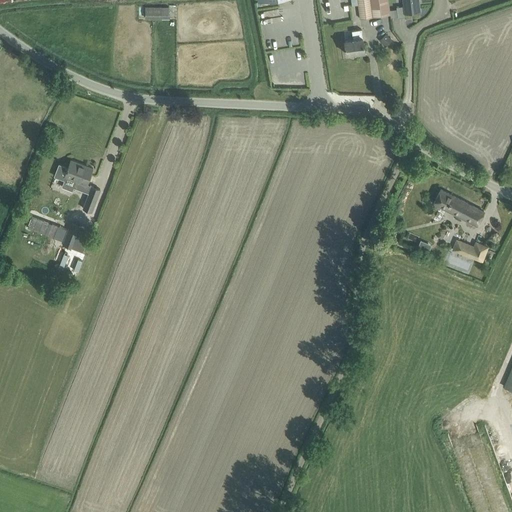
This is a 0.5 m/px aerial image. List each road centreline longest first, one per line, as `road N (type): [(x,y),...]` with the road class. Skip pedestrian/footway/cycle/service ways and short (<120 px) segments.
road 1 (unclassified): [(511,196),(361,111),(107,90),(0,31)]
road 2 (track): [(411,140),(367,232),(349,353),(281,511)]
